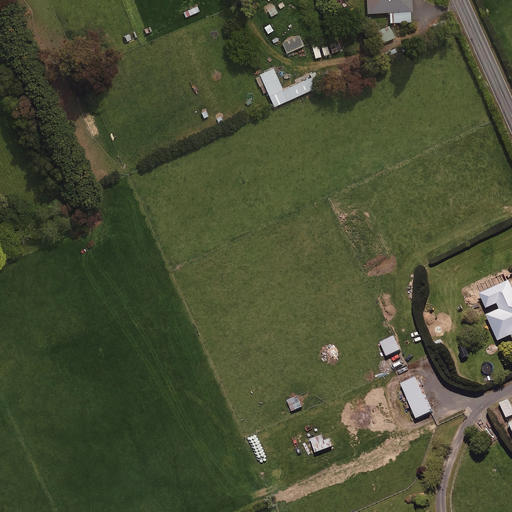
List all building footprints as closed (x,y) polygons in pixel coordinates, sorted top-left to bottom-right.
[(413,22),(411,0),(367,0),(368,13),(390,12),(390,22),(413,22)] [(200,11),(198,6),(184,12),(186,17),(200,11)] [(133,29),(122,34),(127,44),(138,38),(133,29)] [(395,38),(391,29),(379,34),(383,42),(395,38)] [(304,46),(299,35),(282,42),(287,53),(304,46)] [(283,89),(274,68),(260,74),(274,106),(319,87),(314,76),(283,89)] [(511,297),(498,304),(511,333),(511,297)] [(494,306),(491,298),(474,305),(477,313),(494,306)] [(497,325),(491,327),(495,337),(501,335),(497,325)] [(402,351),(396,338),(382,343),(387,357),(402,351)] [(432,413),(417,378),(402,384),(418,420),(432,413)] [(303,407),(299,397),(288,401),(292,412),(303,407)] [(511,416),(511,406),(509,400),(501,404),(508,419),(511,416)] [(324,441),(322,435),(311,439),(316,454),(333,447),(330,439),(324,441)]
